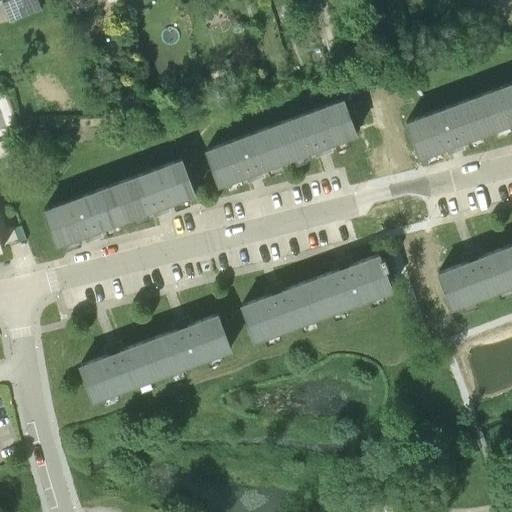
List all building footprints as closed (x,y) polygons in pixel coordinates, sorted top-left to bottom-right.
[(41,8),(37,0),(8,0),(3,2),(11,22),(41,8)] [(291,26),(297,50),(307,47),(300,24),(291,26)] [(111,57),(118,56),(121,51),(120,44),(114,41),(108,42),(104,48),(106,54),(111,57)] [(223,61),(230,74),(240,67),(233,55),(223,61)] [(336,62),(327,63),(329,70),(338,68),(336,62)] [(511,81),(406,121),(419,156),(448,145),(450,150),(461,145),(459,141),(511,121),(511,81)] [(327,144),(356,134),(343,98),(206,149),(219,184),(248,173),(249,177),(261,173),(259,169),(316,148),(317,153),(328,148),(327,144)] [(165,204),(194,193),(181,158),(44,209),(57,244),(86,233),(87,237),(99,233),(97,229),(154,208),(156,212),(167,208),(165,204)] [(11,228),(16,243),(25,240),(20,225),(11,228)] [(466,256),(467,260),(438,271),(452,306),(511,283),(511,243),(478,256),(477,252),(466,256)] [(254,339),(392,288),(379,253),(350,264),(348,260),(337,264),(338,268),(282,289),(280,285),(269,289),(270,293),(241,304),(254,339)] [(80,364),(93,399),(230,348),(217,313),(188,324),(187,319),(175,324),(177,328),(120,349),(119,345),(107,349),(109,353),(80,364)]
